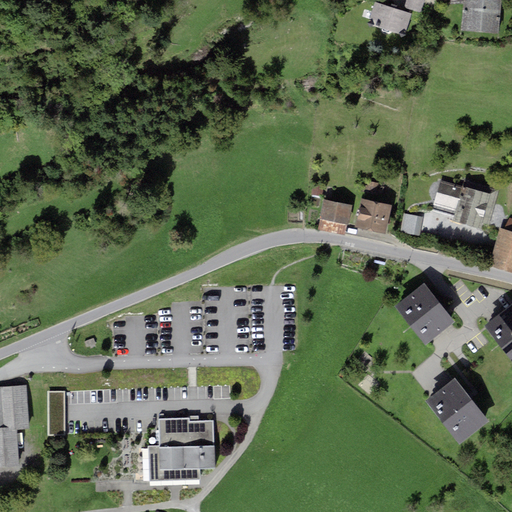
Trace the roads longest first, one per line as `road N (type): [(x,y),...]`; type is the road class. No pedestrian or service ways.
road 1 (residential): [(511,278),(304,235),(250,248),(0,354)]
road 2 (track): [(511,511),(334,378),(270,379)]
road 3 (track): [(258,402),(242,448),(189,506),(107,511)]
